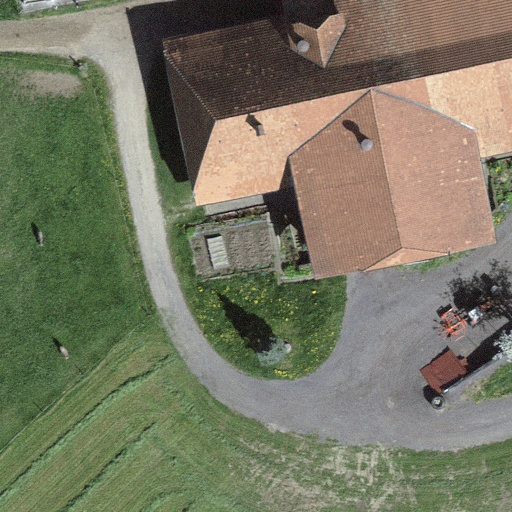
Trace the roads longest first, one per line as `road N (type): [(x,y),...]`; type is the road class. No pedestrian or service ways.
road 1 (track): [(511,411),(312,401),(236,388),(185,348),(157,281),(133,101),(98,50),(34,32),(0,35)]
road 2 (track): [(364,333),(476,280),(511,245)]
road 3 (track): [(312,401),(364,333),(362,292)]
